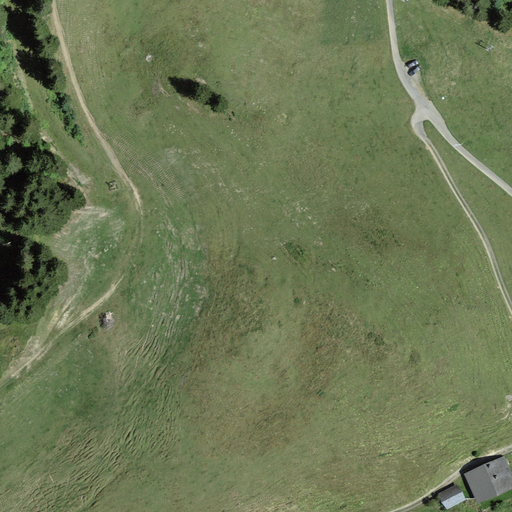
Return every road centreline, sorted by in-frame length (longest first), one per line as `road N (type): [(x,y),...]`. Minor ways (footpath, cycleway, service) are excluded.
road 1 (track): [(54,0),(79,96),(141,229),(123,278),(0,385)]
road 2 (residential): [(389,0),(406,84),(457,146),(511,192)]
road 3 (track): [(425,109),(418,129),(485,238),(511,307)]
road 4 (track): [(511,445),(395,511)]
